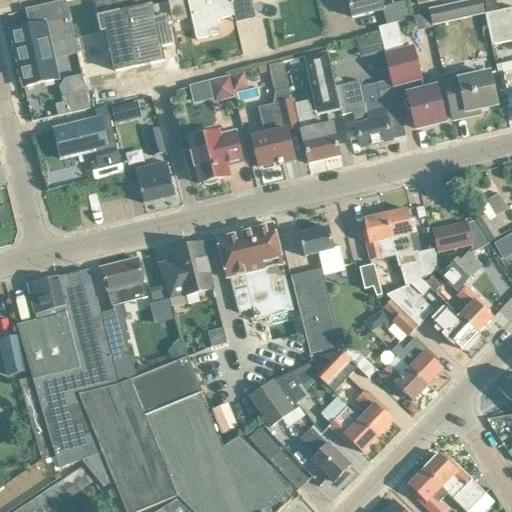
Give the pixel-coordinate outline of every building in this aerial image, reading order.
[(107,29),(116,71),(139,66),(127,7),(132,6),(130,0),(124,0),(96,6),(102,30),(107,29)] [(188,20),(183,0),(172,0),(169,1),(174,23),(188,20)] [(187,0),(196,40),(221,35),(218,20),(235,16),(232,4),(234,4),(233,1),(232,1),(231,0),(187,0)] [(348,0),(353,18),(384,11),(381,0),(348,0)] [(434,26),(466,19),(485,15),(481,0),(475,0),(430,10),(434,26)] [(495,0),(489,0),(484,1),(487,12),(498,10),(495,0)] [(74,37),(66,1),(32,9),(26,10),(30,28),(12,32),(24,88),(59,80),(50,43),(74,37)] [(162,61),(155,27),(174,23),(169,1),(132,9),(132,6),(127,7),(139,66),(162,61)] [(403,2),(393,5),(398,22),(408,19),(403,2)] [(488,30),(511,24),(511,9),(485,15),(488,30)] [(403,22),(401,29),(406,34),(413,32),(414,25),(409,20),(403,22)] [(397,23),(379,28),(379,29),(389,68),(392,80),(397,104),(409,101),(416,130),(445,122),(441,103),(437,88),(424,91),(413,47),(404,50),(397,23)] [(511,24),(488,30),(492,45),(511,41),(511,24)] [(327,52),(303,58),(317,117),(340,112),(335,87),(327,52)] [(269,65),(259,67),(260,75),(270,72),(275,93),(290,89),(284,67),(283,62),(269,66),(269,65)] [(490,74),(474,78),(472,71),(444,77),(454,120),(469,117),(467,112),(497,106),(490,74)] [(230,76),(229,76),(234,98),(236,98),(235,92),(248,88),(245,73),(231,76),(230,76)] [(234,98),(229,76),(189,86),(194,105),(213,100),(214,103),(234,98)] [(361,81),(335,87),(340,112),(341,111),(342,116),(353,113),(359,137),(361,148),(391,141),(390,136),(403,133),(404,138),(405,138),(405,137),(398,109),(397,104),(392,80),(378,84),(362,88),(361,81)] [(70,108),(56,111),(57,117),(71,114),(91,109),(87,91),(67,96),(70,108)] [(265,136),(252,139),(255,149),(259,168),(279,164),(279,166),(283,165),(282,161),(293,159),(294,162),(295,162),(288,131),(300,129),(293,100),(291,101),(291,100),(273,104),(271,104),(274,116),(261,119),(265,136)] [(340,158),(336,138),(333,125),(315,129),(309,102),(295,105),(300,128),(309,165),(340,158)] [(96,179),(123,172),(107,107),(95,110),(98,120),(54,130),(62,160),(95,152),(98,164),(93,165),(96,179)] [(160,127),(145,131),(153,157),(167,152),(160,127)] [(219,132),(206,136),(206,133),(202,132),(194,134),(192,137),(192,139),(188,140),(188,142),(182,143),(184,152),(190,150),(199,185),(223,179),(230,177),(228,167),(243,163),(236,132),(220,136),(219,132)] [(46,162),(40,164),(43,174),(49,172),(46,162)] [(136,171),(144,205),(175,197),(167,163),(136,171)] [(423,207),(416,209),(419,219),(426,217),(423,207)] [(408,210),(387,215),(396,256),(399,267),(401,267),(406,287),(409,286),(410,285),(421,280),(435,273),(436,272),(440,270),(435,249),(419,253),(418,250),(414,251),(410,236),(417,233),(414,220),(410,221),(408,210)] [(370,262),(396,256),(387,215),(364,220),(367,231),(363,232),(370,262)] [(486,216),(475,223),(489,243),(499,236),(489,221),(486,216)] [(467,224),(434,232),(438,251),(438,253),(471,246),(473,254),(489,245),(474,223),(467,224)] [(248,230),(217,238),(227,279),(230,279),(239,314),(243,325),(259,320),(293,311),(281,265),(282,265),(273,226),(250,232),(250,231),(249,230),(248,230)] [(319,253),(323,271),(324,277),(346,272),(340,248),(334,249),(329,229),(300,235),(304,256),(319,253)] [(176,263),(159,267),(166,287),(166,290),(169,298),(184,295),(185,298),(199,294),(198,289),(212,285),(202,244),(173,251),(176,263)] [(468,256),(455,267),(452,263),(438,272),(458,291),(480,268),(468,256)] [(138,260),(102,269),(106,289),(111,308),(113,308),(124,304),(148,298),(143,279),(138,260)] [(365,290),(376,287),(371,265),(360,268),(365,290)] [(342,347),(322,269),(291,277),(311,355),(342,347)] [(201,394),(203,393),(188,358),(174,363),(149,373),(137,378),(119,386),(89,270),(28,286),(37,322),(18,327),(32,377),(19,381),(43,461),(56,458),(59,468),(81,459),(103,487),(113,483),(124,511),(135,511),(159,501),(175,495),(179,498),(192,511),(270,511),(287,495),(292,500),(294,501),(295,501),(296,501),(298,500),(299,498),(299,496),(298,494),(240,437),(223,448),(201,394)] [(435,273),(425,283),(434,292),(445,281),(436,272),(435,273)] [(421,280),(410,285),(422,297),(430,289),(421,280)] [(387,295),(391,300),(419,327),(435,312),(409,286),(406,287),(387,295)] [(466,287),(457,297),(469,308),(460,317),(478,335),(493,319),(487,313),(490,310),(466,287)] [(166,290),(151,294),(153,304),(151,305),(156,324),(174,319),(171,307),(169,300),(169,298),(166,290)] [(408,337),(419,327),(391,300),(384,308),(395,319),(393,322),(408,337)] [(439,315),(430,324),(439,333),(454,347),(456,344),(463,351),(470,343),(473,344),(478,339),(477,336),(478,335),(460,317),(448,306),(444,310),(439,315)] [(114,311),(101,315),(119,386),(137,378),(126,333),(128,333),(124,319),(122,309),(114,311)] [(227,343),(224,328),(208,332),(212,347),(227,343)] [(27,373),(18,338),(1,342),(9,377),(27,373)] [(398,345),(392,352),(409,368),(428,386),(443,371),(437,364),(440,361),(415,338),(404,350),(398,345)] [(182,342),(170,355),(174,363),(188,358),(182,342)] [(377,371),(352,347),(345,355),(369,378),(377,371)] [(369,378),(345,355),(340,350),(325,356),(332,362),(317,377),(334,393),(357,369),(368,379),(369,378)] [(309,364),(278,380),(274,382),(274,381),(249,399),(271,430),(296,412),(294,410),(309,398),(301,388),(317,376),(309,364)] [(413,402),(428,386),(409,368),(400,376),(389,366),(379,376),(404,399),(406,396),(413,402)] [(511,378),(500,391),(511,402),(511,378)] [(387,416),(390,413),(365,390),(356,399),(368,410),(359,419),(359,420),(378,438),(393,422),(387,416)] [(233,427),(251,422),(243,397),(225,403),(233,427)] [(363,454),(378,438),(359,420),(359,419),(348,408),(329,427),(353,451),(356,448),(363,454)] [(259,427),(247,437),(269,460),(273,465),(298,492),(310,481),(296,466),(280,450),(259,427)] [(316,455),(311,460),(335,483),(351,467),(311,428),(300,439),(316,455)] [(426,470),(449,492),(448,494),(467,511),(469,511),(486,495),(450,460),(447,463),(440,455),(426,470)] [(16,511),(50,511),(93,483),(81,468),(16,511)] [(417,494),(414,497),(429,511),(440,511),(445,507),(440,502),(448,494),(449,492),(426,470),(409,487),(417,494)] [(192,511),(179,498),(157,511),(192,511)] [(403,511),(394,502),(384,511),(403,511)]
